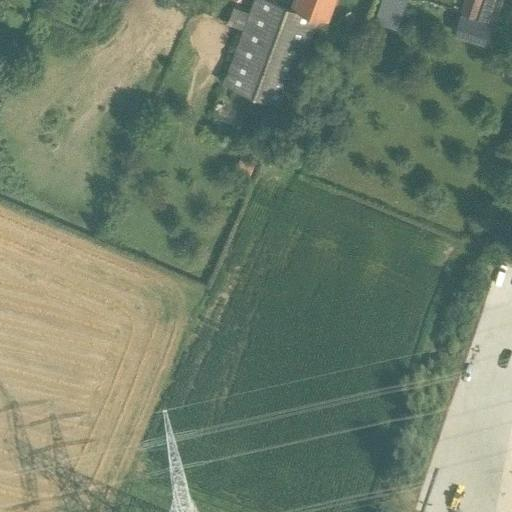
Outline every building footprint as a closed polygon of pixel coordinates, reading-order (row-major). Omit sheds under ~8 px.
[(293,0),(292,5),(277,0),(253,0),(224,82),(284,104),(317,14),(326,18),(332,0),(293,0)] [(484,0),(463,0),(460,11),(478,17),(484,0)] [(484,0),(478,17),(493,22),(500,0),(484,0)] [(476,39),(482,20),(461,13),(455,32),(476,39)] [(240,152),(233,169),(247,175),(254,158),(240,152)]
